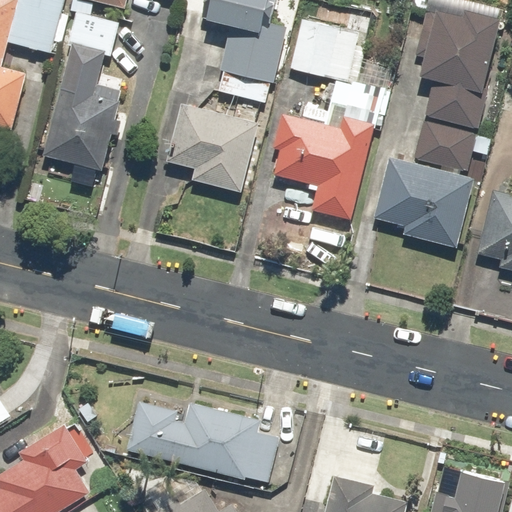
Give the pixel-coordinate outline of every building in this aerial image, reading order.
[(0,0),(0,123),(13,127),(27,71),(3,65),(10,40),(52,51),(64,0),(0,0)] [(73,0),(71,9),(78,11),(69,43),(73,44),(62,86),(44,154),(104,169),(122,100),(120,100),(123,89),(98,82),(106,53),(113,55),(121,22),(109,18),(113,4),(125,7),(126,0),(73,0)] [(289,26),(271,21),(276,0),(207,0),(204,16),(233,23),(221,69),(226,70),(221,90),(267,102),(272,81),(274,81),(289,26)] [(438,7),(437,11),(427,8),(416,54),(426,57),(421,75),(435,78),(416,156),(469,169),(489,88),(485,87),(503,15),(466,6),(465,13),(438,7)] [(362,30),(302,16),(291,66),(337,77),(350,80),(362,30)] [(320,184),(313,209),(352,218),(375,127),(382,129),(392,90),(387,89),(388,87),(354,78),(353,83),(338,79),(329,111),(306,105),(303,117),(284,112),(275,147),(282,148),(275,173),(320,184)] [(260,121),(183,102),(168,160),(196,167),(194,177),(243,189),(260,121)] [(476,176),(391,155),(375,217),(406,225),(404,232),(459,246),(476,176)] [(511,192),(495,188),(479,252),(502,258),(501,265),(511,267),(511,192)] [(141,399),(128,448),(247,477),(248,475),(270,480),(281,436),(259,431),(262,418),(192,400),(187,421),(177,418),(180,409),(141,399)] [(0,486),(0,511),(56,511),(91,491),(76,468),(88,460),(65,423),(20,451),(25,458),(0,473),(0,484),(1,486),(0,486)] [(441,484),(434,511),(501,511),(510,474),(463,463),(457,488),(441,484)] [(407,511),(412,492),(336,473),(326,511),(407,511)] [(157,511),(240,511),(234,502),(221,510),(207,487),(182,503),(179,498),(157,511)]
